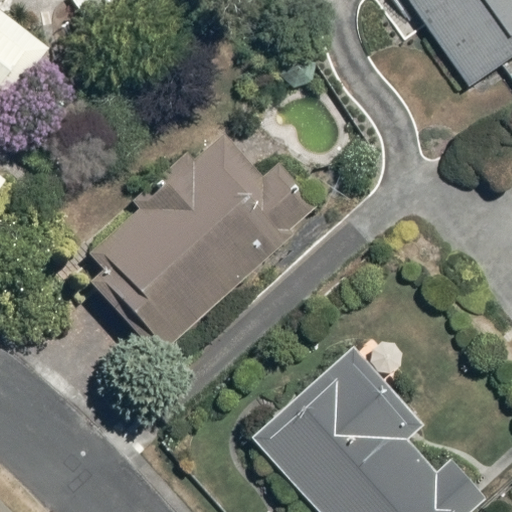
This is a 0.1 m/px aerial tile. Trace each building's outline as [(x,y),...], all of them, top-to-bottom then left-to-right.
[(120,0),(77,0),(93,30),(127,12),(120,0)] [(511,0),(412,0),(471,90),(511,62),(511,0)] [(54,50),(0,5),(0,209),(20,185),(0,169),(0,102),(7,108),(54,50)] [(92,252),(169,350),(267,270),(275,279),(338,227),(327,213),(362,184),(338,155),(305,182),(292,167),(275,181),(236,133),(203,160),(197,153),(144,198),(150,204),(92,252)] [(265,441),(326,511),(483,511),(497,500),(460,456),(453,462),(389,389),(407,373),(378,339),(289,417),(274,400),(237,433),(253,451),(265,441)]
